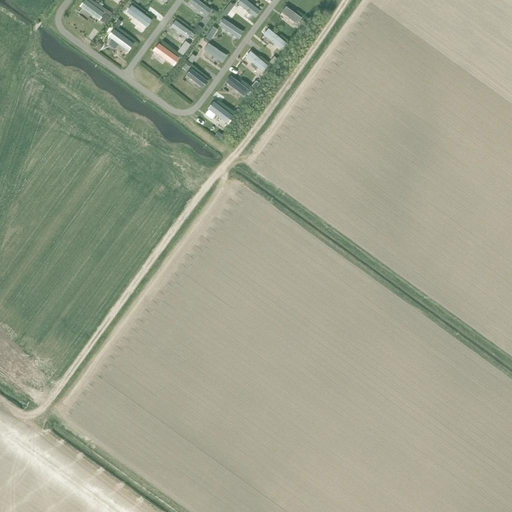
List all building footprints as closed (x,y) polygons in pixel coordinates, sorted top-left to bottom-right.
[(86,0),(83,0),(79,6),(98,20),(103,13),(86,0)] [(199,0),(190,0),(188,3),(207,17),(212,10),(199,0)] [(246,0),(239,0),(237,4),(256,18),(261,11),(246,0)] [(131,4),(126,12),(145,26),(150,19),(131,4)] [(286,6),(281,13),(297,24),(302,18),(286,6)] [(174,19),(169,26),(188,40),(193,33),(174,19)] [(224,19),(219,26),(238,40),(243,33),(224,19)] [(268,28),(263,35),(282,49),(287,42),(268,28)] [(113,29),(108,36),(127,50),(132,43),(113,29)] [(209,42),(204,49),(223,63),(228,56),(209,42)] [(159,43),(154,50),(173,64),(178,57),(159,43)] [(250,51),(245,58),(264,72),(269,65),(250,51)] [(191,68),(186,75),(203,88),(208,81),(191,68)] [(230,76),(225,83),(244,97),(249,90),(230,76)] [(214,102),(209,109),(228,123),(233,116),(214,102)]
